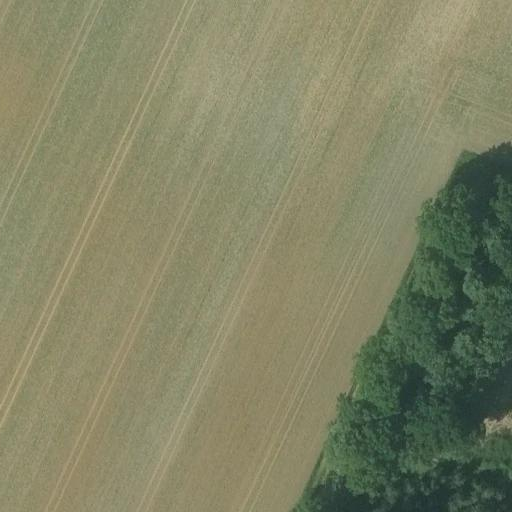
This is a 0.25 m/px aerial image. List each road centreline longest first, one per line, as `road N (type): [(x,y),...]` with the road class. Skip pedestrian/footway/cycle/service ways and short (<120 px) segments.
road 1 (track): [(304,511),(447,196),(472,181),(511,192)]
road 2 (track): [(511,457),(354,405)]
